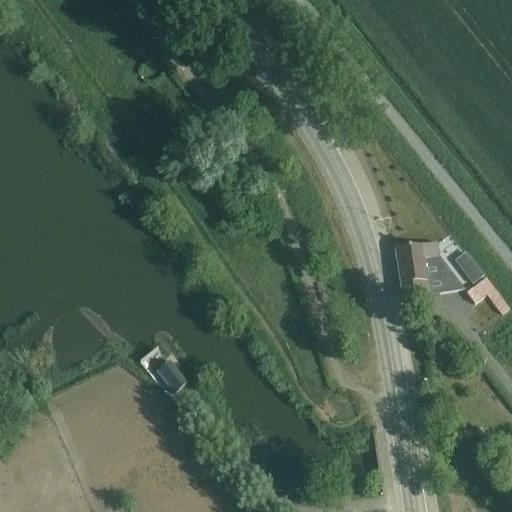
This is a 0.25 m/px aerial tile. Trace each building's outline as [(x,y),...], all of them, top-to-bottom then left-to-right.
[(438,247),(395,253),(402,302),(463,293),(440,263),(438,247)] [(448,264),(463,287),(473,280),(458,257),(448,264)] [(486,298),(494,292),(486,282),(466,296),(474,307),(486,298)] [(494,292),(486,298),(501,319),(509,313),(494,292)] [(164,354),(149,369),(173,398),(189,386),(164,354)]
